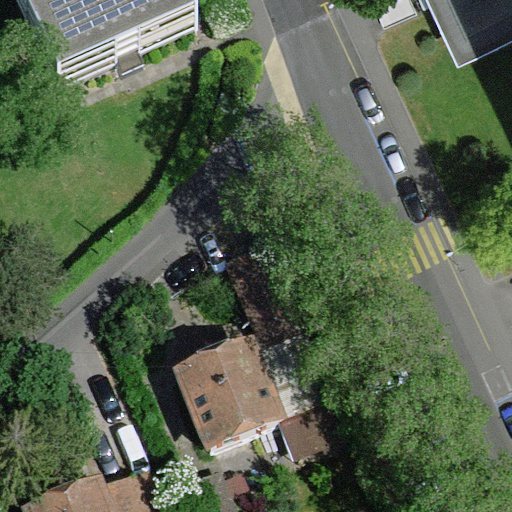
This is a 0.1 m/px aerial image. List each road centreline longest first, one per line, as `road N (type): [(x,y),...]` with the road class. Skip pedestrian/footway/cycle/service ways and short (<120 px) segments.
road 1 (residential): [(511,498),(321,81)]
road 2 (residential): [(321,81),(0,398)]
